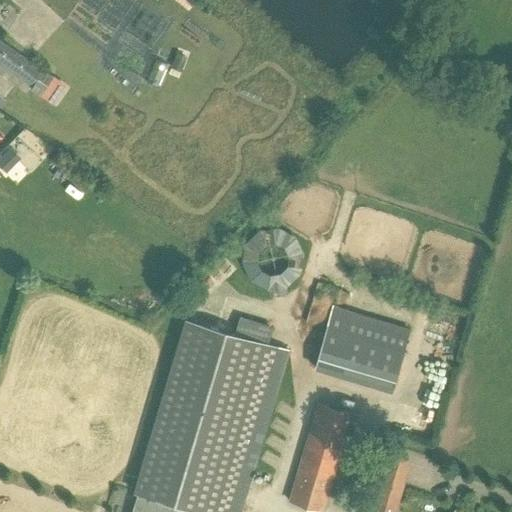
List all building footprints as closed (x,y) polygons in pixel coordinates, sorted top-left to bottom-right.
[(0,65),(30,87),(42,68),(0,38),(0,65)] [(180,71),(185,58),(176,55),(171,68),(180,71)] [(42,68),(30,87),(41,94),(53,76),(42,68)] [(124,71),(119,77),(137,92),(142,86),(124,71)] [(0,102),(7,106),(13,95),(0,87),(0,102)] [(102,124),(123,141),(139,122),(117,105),(102,124)] [(37,165),(45,156),(26,139),(18,148),(37,165)] [(81,142),(81,154),(97,154),(97,142),(81,142)] [(9,164),(25,184),(36,175),(20,155),(9,164)] [(0,197),(0,213),(5,215),(9,200),(0,197)] [(309,275),(297,228),(250,241),(263,287),(309,275)] [(392,392),(410,328),(331,305),(312,368),(392,392)] [(241,511),(290,349),(185,318),(133,493),(138,494),(132,511),(241,511)] [(352,438),(359,413),(316,401),(287,501),(324,511),(346,436),(352,438)] [(395,511),(410,460),(383,453),(365,511),(395,511)]
